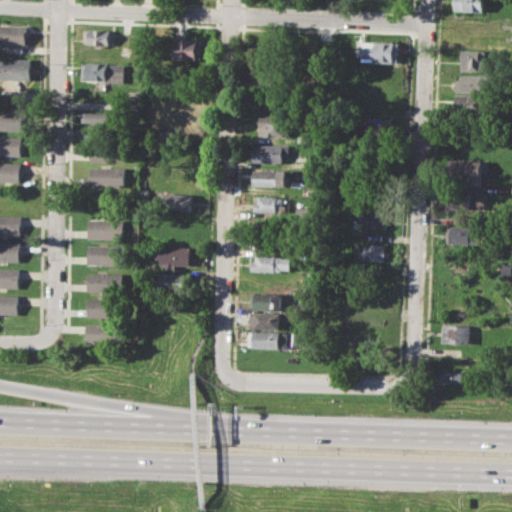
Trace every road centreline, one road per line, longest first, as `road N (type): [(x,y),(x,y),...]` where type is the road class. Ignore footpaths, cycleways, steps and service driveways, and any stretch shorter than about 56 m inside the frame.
road 1 (motorway): [(511,439),(0,421)]
road 2 (motorway): [(0,456),(511,473)]
road 3 (residential): [(0,5),(426,22)]
road 4 (residential): [(426,0),(412,365),(400,385)]
road 5 (residential): [(233,0),(222,334),(228,376)]
road 6 (residential): [(59,0),(55,316),(48,337)]
road 7 (residential): [(228,376),(400,385)]
road 8 (motorway): [(153,426),(0,385)]
